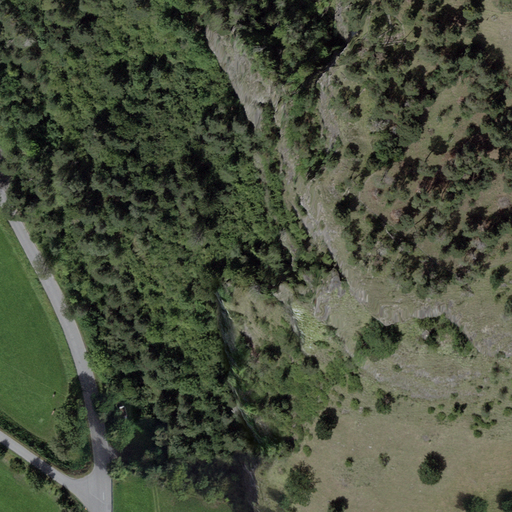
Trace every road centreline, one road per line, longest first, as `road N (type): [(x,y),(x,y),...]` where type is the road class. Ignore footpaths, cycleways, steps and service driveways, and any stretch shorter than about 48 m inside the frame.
road 1 (unclassified): [(0,180),(84,364),(103,508)]
road 2 (unclassified): [(0,435),(103,508)]
